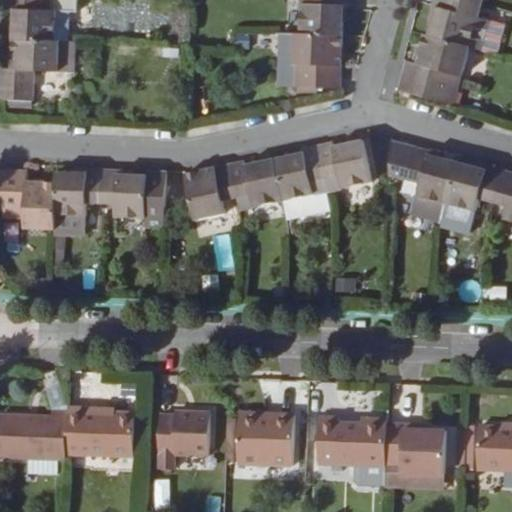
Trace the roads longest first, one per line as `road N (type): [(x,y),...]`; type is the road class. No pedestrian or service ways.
road 1 (unclassified): [(0,330),(511,350)]
road 2 (residential): [(0,149),(188,156),(368,115)]
road 3 (residential): [(368,115),(511,156)]
